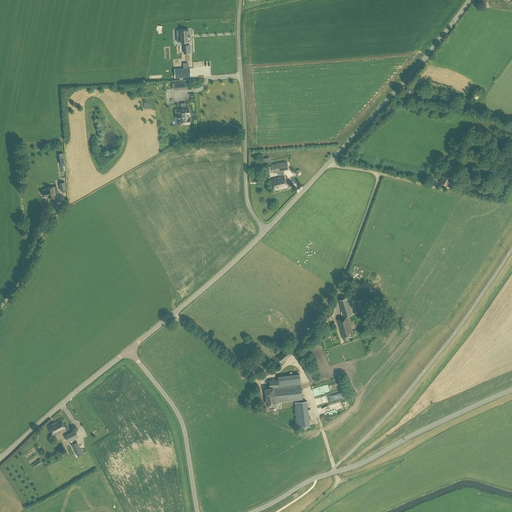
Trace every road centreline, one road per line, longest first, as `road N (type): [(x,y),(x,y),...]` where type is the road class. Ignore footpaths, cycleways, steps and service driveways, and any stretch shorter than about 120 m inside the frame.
road 1 (unclassified): [(265,232),(469,0)]
road 2 (unclassified): [(253,511),(511,389)]
road 3 (unclassified): [(265,232),(246,193),(241,0)]
road 4 (unclassified): [(128,349),(181,421),(197,511)]
road 5 (unclassified): [(128,349),(265,232)]
road 6 (unclassified): [(0,457),(128,349)]
